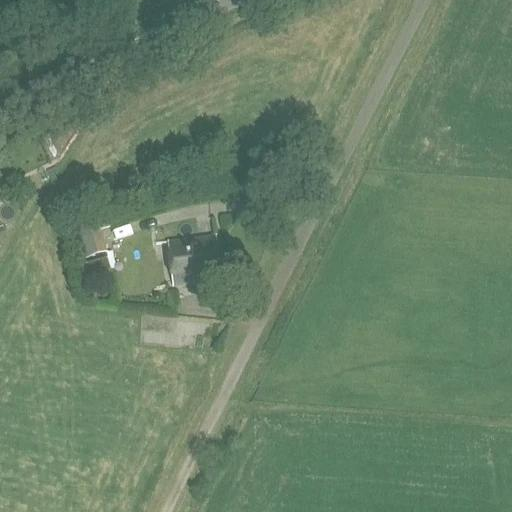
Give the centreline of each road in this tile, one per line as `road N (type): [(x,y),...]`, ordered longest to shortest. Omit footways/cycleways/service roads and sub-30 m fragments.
road 1 (track): [(420,0),(164,511)]
road 2 (unclassified): [(0,112),(233,0)]
